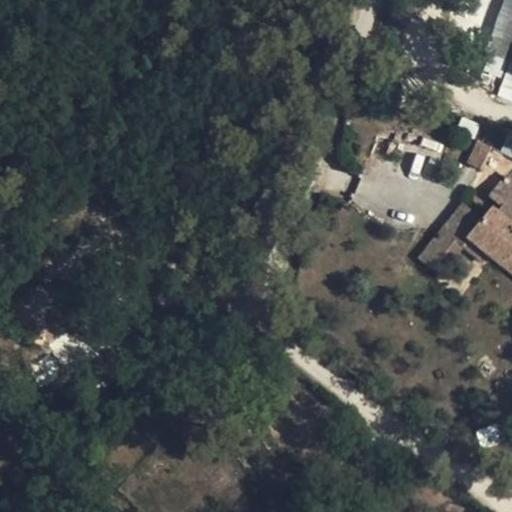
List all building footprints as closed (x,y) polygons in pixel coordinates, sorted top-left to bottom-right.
[(476,140),(467,164),(481,170),(491,146),(476,140)] [(511,207),(511,209),(492,225),(479,250),(495,262),(511,269),(511,179),(510,179),(497,199),(511,207)] [(471,214),(451,247),(471,262),(479,250),(492,225),(471,214)] [(471,262),(451,247),(431,275),(450,287),(471,262)] [(485,272),(495,262),(479,250),(471,262),(485,272)] [(37,287),(11,299),(24,325),(50,313),(37,287)]
